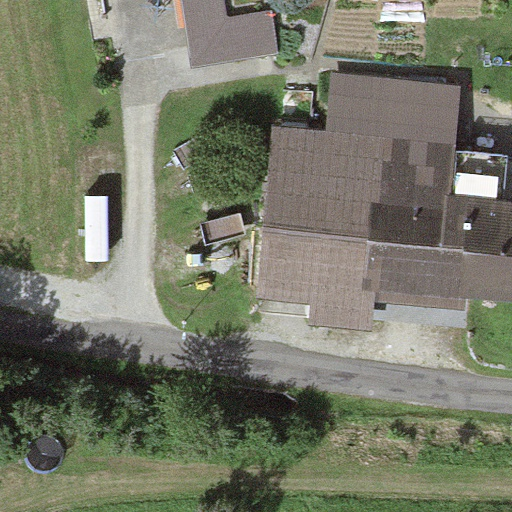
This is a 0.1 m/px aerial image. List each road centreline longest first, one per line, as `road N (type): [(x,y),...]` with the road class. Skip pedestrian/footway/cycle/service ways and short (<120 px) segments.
road 1 (residential): [(0,306),(270,361),(511,397)]
road 2 (track): [(17,511),(61,495),(155,484),(511,493)]
